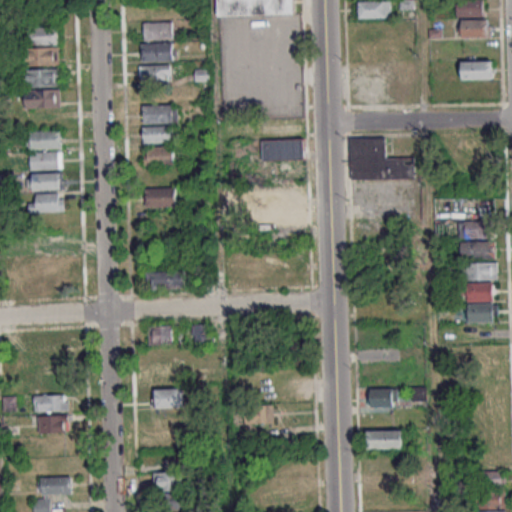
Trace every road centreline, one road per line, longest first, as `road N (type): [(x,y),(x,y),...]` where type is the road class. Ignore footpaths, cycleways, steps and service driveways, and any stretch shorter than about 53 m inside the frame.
road 1 (tertiary): [(332,358),(321,0)]
road 2 (residential): [(106,312),(96,0)]
road 3 (residential): [(331,301),(106,312)]
road 4 (residential): [(112,511),(106,312)]
road 5 (tertiary): [(337,511),(332,358)]
road 6 (residential): [(389,121),(511,119)]
